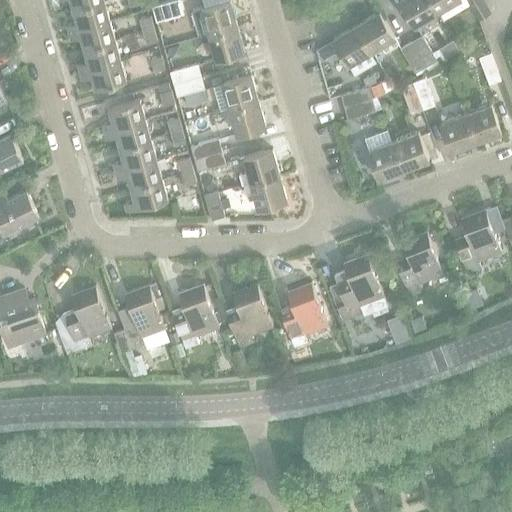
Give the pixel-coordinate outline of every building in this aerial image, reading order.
[(69,30),(108,19),(103,0),(99,0),(73,7),(76,20),(67,22),(69,30)] [(155,20),(183,13),(179,0),(165,0),(151,4),(155,20)] [(208,32),(237,24),(230,0),(223,0),(201,6),(192,9),(199,35),(208,32)] [(399,0),(414,24),(437,10),(430,0),(399,0)] [(430,0),(437,10),(438,9),(444,18),(469,3),(477,18),(489,11),(481,0),(430,0)] [(355,24),(370,49),(393,36),(377,10),(355,24)] [(143,30),(153,27),(150,14),(139,17),(143,30)] [(84,47),(114,38),(108,19),(69,30),(71,37),(80,35),(84,47)] [(237,24),(208,32),(215,58),(244,49),(237,24)] [(347,63),(370,49),(355,24),(332,37),(347,63)] [(153,27),(143,30),(146,43),(157,40),(153,27)] [(410,40),(424,65),(435,58),(420,34),(410,40)] [(80,69),(119,58),(114,38),(84,47),(87,59),(78,62),(80,69)] [(413,71),(424,65),(410,40),(399,46),(413,71)] [(479,56),(489,83),(501,78),(491,51),(479,56)] [(150,57),(154,71),(165,68),(161,54),(150,57)] [(119,58),(80,69),(82,78),(91,75),(95,87),(125,79),(119,58)] [(173,82),(200,74),(197,62),(169,70),(173,82)] [(229,107),(258,98),(251,73),(213,84),(220,109),(229,107)] [(200,74),(173,82),(176,94),(204,87),(200,74)] [(412,81),(422,108),(433,104),(423,77),(412,81)] [(411,113),(422,108),(412,81),(400,86),(411,113)] [(344,106),(371,98),(367,86),(340,94),(344,106)] [(160,91),(163,104),(173,102),(169,88),(160,91)] [(105,129),(145,118),(139,97),(108,106),(112,118),(102,120),(105,129)] [(229,107),(237,133),(266,125),(258,98),(229,107)] [(371,98),(344,106),(347,117),(374,109),(371,98)] [(465,112),(476,139),(500,130),(490,102),(465,112)] [(450,149),(476,139),(465,112),(440,121),(450,149)] [(170,132),(181,129),(177,116),(167,119),(170,132)] [(120,146),(150,138),(145,118),(105,129),(107,136),(116,133),(120,146)] [(181,129),(170,132),(174,145),(185,143),(181,129)] [(392,140),(403,167),(428,158),(417,130),(392,140)] [(10,133),(0,137),(0,169),(23,159),(10,133)] [(194,157),(221,150),(218,137),(190,145),(194,157)] [(116,168),(156,157),(150,138),(120,146),(123,158),(114,160),(116,168)] [(378,177),(403,167),(392,140),(367,149),(378,177)] [(241,184),(279,173),(272,147),(243,156),(247,171),(238,174),(241,184)] [(221,150),(194,157),(197,169),(224,162),(221,150)] [(181,171),(192,168),(188,156),(178,159),(181,171)] [(130,185),(161,177),(156,157),(116,168),(118,176),(127,174),(130,185)] [(192,168),(181,171),(185,185),(196,182),(192,168)] [(279,173),(241,184),(250,181),(258,208),(287,199),(279,173)] [(161,177),(130,185),(134,198),(125,200),(127,209),(167,197),(161,177)] [(26,190),(7,199),(2,187),(0,188),(0,221),(5,231),(38,216),(26,190)] [(204,193),(211,219),(224,216),(217,190),(204,193)] [(461,256),(468,273),(480,268),(477,261),(500,252),(484,208),(460,218),(466,233),(454,237),(461,256)] [(403,277),(409,294),(422,289),(419,282),(442,274),(426,230),(402,240),(407,254),(396,259),(403,277)] [(329,284),(342,320),(363,312),(360,305),(383,296),(367,253),(343,262),(345,269),(334,273),(337,281),(329,284)] [(298,321),(287,325),(294,345),(307,340),(304,333),(327,325),(310,281),(286,290),(291,303),(298,321)] [(178,327),(185,347),(198,343),(195,335),(219,326),(203,283),(178,292),(183,304),(171,308),(178,327)] [(232,327),(240,347),(252,342),(249,334),(272,326),(256,283),(232,292),(237,303),(225,308),(232,327)] [(55,321),(67,353),(91,344),(88,336),(111,328),(95,284),(71,293),(78,313),(55,321)] [(113,332),(121,353),(143,345),(140,336),(164,327),(149,284),(124,293),(128,304),(118,308),(125,328),(113,332)] [(33,297),(28,299),(24,288),(0,296),(0,302),(7,325),(2,327),(8,345),(45,332),(33,297)] [(279,307),(287,325),(298,321),(291,303),(279,307)]
